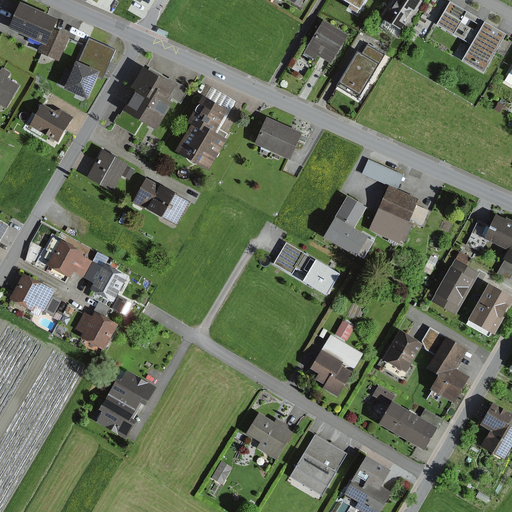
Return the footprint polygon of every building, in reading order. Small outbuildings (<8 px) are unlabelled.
[(120,0),(135,8),(139,0),(120,0)] [(358,14),(366,0),(344,0),(350,4),(348,7),(358,14)] [(403,31),(422,0),(392,0),(382,17),(403,31)] [(506,34),(450,1),(437,25),(472,45),(462,61),(483,74),(506,34)] [(54,30),(58,19),(21,3),(9,29),(42,44),(38,52),(59,61),(70,37),(54,30)] [(169,24),(173,17),(164,12),(160,19),(169,24)] [(348,35),(323,21),(304,54),(316,61),(319,56),(331,63),(348,35)] [(169,32),(157,27),(155,33),(166,38),(169,32)] [(100,72),(98,77),(103,79),(115,50),(89,39),(79,62),(100,72)] [(359,99),(384,55),(368,46),(363,54),(358,51),(338,87),(359,99)] [(79,62),(76,61),(64,90),(88,100),(98,77),(100,72),(79,62)] [(181,104),(189,90),(169,78),(168,81),(144,67),(131,88),(136,91),(121,117),(118,115),(113,123),(134,135),(142,122),(157,131),(173,103),(171,101),(172,98),(181,104)] [(0,72),(0,71),(0,105),(7,109),(21,85),(9,78),(12,73),(3,68),(0,72)] [(223,101),(234,105),(237,97),(226,93),(223,101)] [(228,110),(203,96),(188,123),(191,125),(176,152),(209,171),(227,139),(225,138),(227,134),(218,128),(228,110)] [(58,143),(74,117),(61,110),(55,111),(42,104),(29,126),(58,143)] [(290,160),(302,133),(267,117),(255,144),(290,160)] [(128,164),(103,150),(88,178),(114,192),(123,176),(130,180),(135,170),(128,166),(128,164)] [(404,175),(369,160),(362,174),(389,186),(398,190),(404,175)] [(178,226),(191,202),(161,185),(161,187),(146,179),(133,203),(145,209),(147,206),(149,207),(147,209),(178,226)] [(398,190),(389,186),(369,230),(400,244),(411,220),(423,225),(429,211),(416,205),(419,199),(398,190)] [(367,208),(347,197),(323,238),(357,257),(369,237),(355,229),(367,208)] [(511,253),(511,224),(496,216),(490,226),(484,239),(487,241),(508,252),(511,253)] [(484,239),(490,226),(478,220),(466,246),(481,253),(487,241),(484,239)] [(0,241),(8,227),(0,222),(0,241)] [(82,256),(84,253),(62,240),(47,266),(70,278),(74,272),(84,278),(93,262),(82,256)] [(341,274),(287,243),(274,264),(292,274),(296,267),(308,274),(303,281),(328,296),(341,274)] [(467,265),(471,258),(460,252),(456,259),(467,265)] [(511,253),(508,252),(504,260),(505,260),(498,274),(509,280),(511,274),(511,253)] [(439,259),(431,256),(423,271),(431,275),(439,259)] [(399,268),(402,261),(394,257),(391,264),(399,268)] [(480,273),(455,259),(431,302),(456,315),(480,273)] [(127,276),(105,264),(103,267),(93,262),(84,278),(94,283),(90,290),(113,302),(127,276)] [(33,312),(36,307),(54,316),(62,301),(53,296),(56,291),(24,273),(10,299),(33,312)] [(511,303),(511,297),(489,284),(469,321),(495,335),(511,303)] [(134,304),(119,296),(112,309),(127,317),(134,304)] [(104,351),(119,325),(95,312),(92,317),(85,313),(76,329),(83,333),(81,338),(104,351)] [(338,397),(363,354),(345,344),(355,328),(343,321),(334,336),(331,334),(311,369),(319,374),(316,379),(326,385),(323,389),(338,397)] [(400,332),(384,360),(406,373),(423,345),(400,332)] [(454,404),(470,377),(457,369),(468,350),(446,337),(428,369),(439,375),(430,390),(454,404)] [(109,394),(137,410),(141,403),(146,406),(157,388),(126,370),(122,377),(120,376),(109,394)] [(395,395),(378,386),(373,396),(389,405),(395,395)] [(132,418),(137,410),(109,394),(100,410),(102,412),(97,422),(127,439),(137,421),(132,418)] [(425,451),(443,420),(425,409),(420,418),(393,402),(379,425),(425,451)] [(511,426),(509,424),(511,418),(511,413),(493,403),(480,425),(490,431),(481,447),(505,460),(511,447),(511,426)] [(277,460),(293,433),(283,427),(284,424),(277,419),(275,422),(259,413),(247,434),(261,442),(257,449),(277,460)] [(323,496),(348,454),(316,435),(291,477),(323,496)] [(382,487),(391,471),(367,456),(345,494),(359,502),(355,508),(362,511),(380,511),(392,492),(382,487)] [(223,486),(233,468),(222,461),(211,479),(223,486)] [(491,498),(480,492),(476,498),(487,504),(491,498)]
